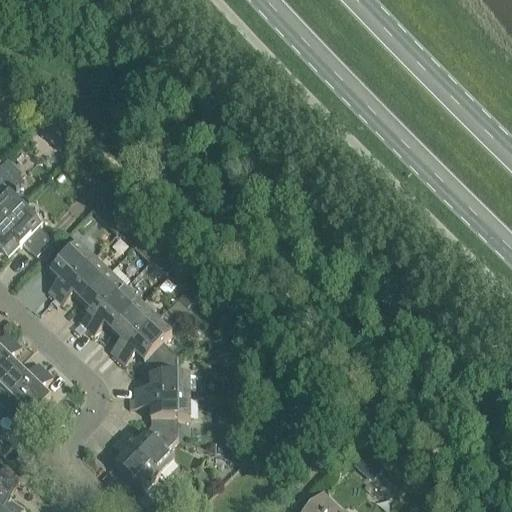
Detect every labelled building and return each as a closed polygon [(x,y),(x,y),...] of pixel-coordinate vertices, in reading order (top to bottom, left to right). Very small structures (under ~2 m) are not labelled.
[(41,136),(47,142),(57,132),(51,126),(41,136)] [(0,232),(23,210),(18,205),(18,194),(7,194),(3,190),(0,193),(0,232)] [(23,210),(0,232),(0,258),(4,259),(8,263),(22,248),(36,261),(52,245),(39,232),(42,228),(38,224),(38,212),(26,213),(23,210)] [(119,223),(110,233),(116,239),(117,237),(125,228),(119,223)] [(134,235),(125,228),(117,237),(125,245),(134,235)] [(55,303),(93,263),(77,248),(50,276),(58,284),(48,296),(55,303)] [(149,250),(141,259),(149,266),(157,258),(149,250)] [(81,306),(109,278),(93,263),(55,303),(62,310),(73,299),(81,306)] [(180,280),(173,274),(168,279),(174,286),(180,280)] [(109,278),(81,306),(90,314),(79,326),(86,333),(124,293),(109,278)] [(190,290),(177,304),(187,313),(199,299),(190,290)] [(124,293),(86,333),(94,340),(104,329),(112,336),(140,308),(124,293)] [(155,323),(140,308),(112,336),(121,344),(110,356),(117,363),(155,323)] [(150,372),(176,360),(163,347),(171,338),(155,323),(117,363),(125,370),(135,358),(150,372)] [(0,358),(14,344),(6,337),(0,344),(0,358)] [(214,345),(218,360),(231,357),(228,342),(214,345)] [(0,358),(0,390),(19,371),(10,363),(21,352),(14,344),(0,358)] [(134,402),(190,401),(189,379),(177,379),(177,360),(176,360),(150,372),(150,392),(134,392),(134,402)] [(0,407),(7,414),(45,375),(38,368),(27,379),(19,371),(0,390),(0,407)] [(52,382),(45,375),(7,414),(23,429),(50,401),(42,393),(52,382)] [(150,412),(150,432),(177,442),(177,423),(190,423),(190,401),(134,402),(135,412),(150,412)] [(217,411),(217,428),(234,428),(234,410),(217,411)] [(177,442),(150,432),(137,446),(126,435),(118,443),(158,481),(173,465),(164,456),(178,442),(177,442)] [(158,481),(118,443),(111,450),(123,461),(114,470),(143,497),(158,481)] [(23,472),(34,460),(26,452),(14,464),(23,472)] [(382,473),(364,457),(353,469),(371,485),(382,473)] [(0,511),(20,511),(7,503),(18,487),(0,475),(0,511)] [(182,491),(175,498),(182,504),(188,506),(197,498),(190,491),(182,491)] [(180,511),(185,507),(182,504),(175,498),(174,497),(158,511),(180,511)] [(335,511),(323,499),(310,511),(335,511)]
